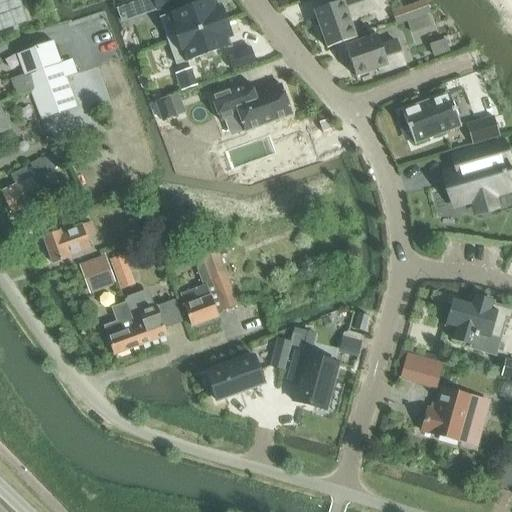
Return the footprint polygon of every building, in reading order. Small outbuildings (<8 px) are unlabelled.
[(152,0),(157,11),(179,3),(178,0),(152,0)] [(168,42),(226,22),(221,8),(216,10),(212,0),(160,19),(168,42)] [(314,11),(327,49),(335,46),(353,40),(356,39),(349,18),(382,7),(379,0),(340,0),(341,2),(314,11)] [(426,16),(407,22),(412,33),(430,26),(426,16)] [(226,22),(168,42),(176,66),(229,47),(226,38),(231,36),(226,22)] [(335,46),(339,58),(348,55),(356,77),(378,69),(379,73),(404,65),(396,42),(381,47),(377,36),(354,44),(353,40),(335,46)] [(445,41),(430,46),(434,57),(449,52),(445,41)] [(61,66),(52,42),(16,55),(26,82),(62,69),(61,66)] [(251,49),(228,57),(232,70),(255,62),(251,49)] [(72,62),(61,66),(62,69),(65,77),(76,73),(72,62)] [(65,77),(62,69),(26,82),(40,122),(76,109),(65,77)] [(292,115),(282,85),(255,95),(251,83),(211,97),(220,122),(233,118),(238,116),(244,133),(292,115)] [(449,94),(402,112),(415,144),(461,127),(449,94)] [(155,102),(163,122),(176,117),(168,97),(155,102)] [(0,133),(10,129),(0,109),(0,106),(3,105),(1,101),(0,101),(0,133)] [(493,118),(467,125),(472,145),(499,138),(493,118)] [(296,152),(272,161),(277,176),(317,162),(304,126),(288,131),(296,152)] [(502,144),(455,157),(461,176),(448,180),(455,206),(473,201),(475,208),(495,202),(493,195),(510,191),(503,165),(507,164),(502,144)] [(52,194),(41,172),(30,177),(25,168),(11,176),(16,185),(1,192),(12,214),(52,194)] [(91,221),(72,228),(43,238),(53,265),(81,255),(91,251),(86,239),(96,235),(91,221)] [(236,306),(226,278),(214,244),(192,253),(204,286),(179,295),(191,327),(218,317),(216,313),(236,306)] [(121,292),(135,287),(125,258),(111,264),(121,292)] [(125,304),(140,346),(167,336),(164,330),(173,326),(165,305),(154,309),(149,296),(145,293),(124,301),(125,304)] [(454,300),(446,326),(457,329),(453,340),(473,346),(475,337),(477,337),(478,335),(497,340),(503,318),(510,320),(511,313),(511,310),(492,304),(492,303),(473,297),(471,305),(454,300)] [(108,339),(114,356),(140,346),(125,304),(112,309),(117,322),(104,327),(108,339)] [(360,314),(358,314),(354,329),(364,332),(369,317),(360,314)] [(354,341),(350,353),(358,355),(362,343),(354,341)] [(273,346),(268,364),(282,367),(287,349),(273,346)] [(296,353),(291,373),(301,375),(293,402),(325,411),(338,364),(296,353)] [(253,356),(206,374),(217,402),(264,385),(253,356)] [(413,382),(419,360),(407,357),(401,378),(413,382)] [(511,362),(505,361),(502,375),(511,377),(511,362)] [(421,432),(461,443),(464,431),(479,435),(488,402),(442,389),(437,405),(435,412),(430,410),(428,410),(421,432)]
